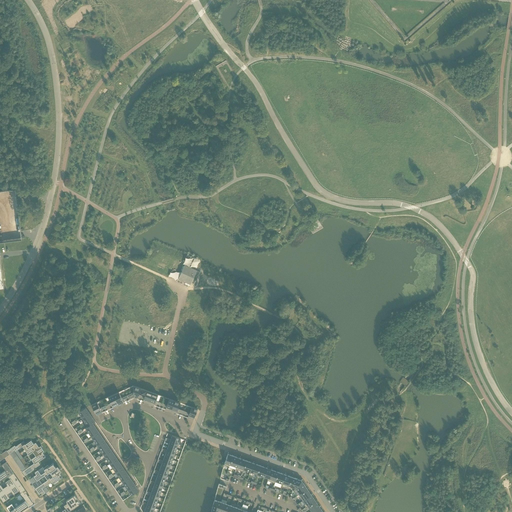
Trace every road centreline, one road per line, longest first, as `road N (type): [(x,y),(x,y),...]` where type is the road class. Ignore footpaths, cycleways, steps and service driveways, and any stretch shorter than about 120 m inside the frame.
road 1 (unclassified): [(27,0),(50,50),(56,157),(39,233),(0,309)]
road 2 (residential): [(337,511),(310,469),(196,428)]
road 3 (unclassified): [(196,428),(204,402),(164,375),(173,330)]
